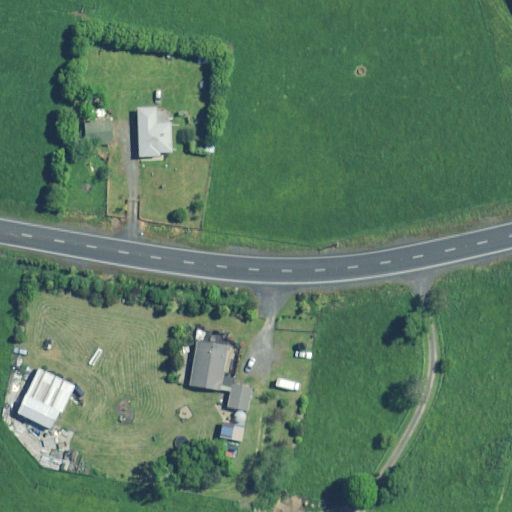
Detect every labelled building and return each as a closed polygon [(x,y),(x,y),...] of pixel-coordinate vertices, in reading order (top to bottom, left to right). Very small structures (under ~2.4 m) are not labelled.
[(156,124),(156,108),(137,108),(139,157),(158,157),(158,153),(172,153),(171,124),(156,124)] [(113,144),(111,121),(85,124),(87,146),(113,144)] [(229,344),(199,339),(191,384),(221,389),(229,344)] [(41,367),(28,393),(60,409),(62,410),(75,383),(41,367)] [(253,386),(233,382),(228,406),(249,410),(253,386)] [(60,409),(28,393),(19,411),(52,426),(60,409)]
